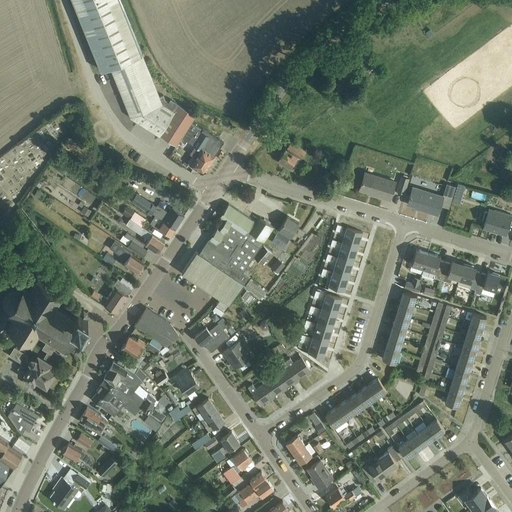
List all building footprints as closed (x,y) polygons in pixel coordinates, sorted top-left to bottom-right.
[(185,140),(196,124),(191,121),(195,114),(171,98),(168,102),(163,99),(162,94),(158,96),(119,0),(73,0),(100,68),(109,65),(130,117),(176,146),(181,138),(185,140)] [(332,82),(333,82),(330,85),(338,93),(341,90),(343,92),(348,87),(337,77),(332,82)] [(196,124),(185,140),(185,141),(188,137),(191,139),(189,143),(196,148),(191,155),(193,156),(188,164),(200,172),(206,171),(206,170),(224,142),(196,124)] [(292,142),(286,149),(285,149),(278,159),(293,169),(300,159),(306,151),(292,142)] [(134,175),(124,169),(118,180),(128,185),(134,175)] [(390,200),(396,181),(365,172),(360,189),(375,193),(374,195),(390,200)] [(405,193),(410,178),(402,175),(397,191),(405,193)] [(446,184),(443,196),(452,198),(455,187),(446,184)] [(458,184),(452,202),(460,204),(465,186),(458,184)] [(438,214),(443,196),(413,187),(408,203),(422,207),(422,209),(438,214)] [(34,194),(41,199),(45,194),(38,189),(34,194)] [(157,217),(176,229),(185,215),(173,207),(169,212),(158,204),(156,206),(134,191),(129,199),(151,214),(152,213),(157,216),(157,217)] [(192,205),(198,197),(193,193),(187,201),(192,205)] [(243,271),(246,268),(274,226),(260,217),(254,226),(251,224),(254,220),(229,203),(220,216),(225,220),(219,229),(217,227),(211,236),(212,237),(208,243),(206,246),(205,245),(200,253),(196,251),(182,272),(220,298),(216,305),(223,310),(244,283),(249,276),(243,271)] [(88,216),(92,210),(84,206),(81,211),(88,216)] [(128,206),(123,213),(141,226),(146,219),(128,206)] [(483,220),(485,221),(483,226),(496,230),(495,232),(506,235),(511,215),(511,214),(489,208),(488,212),(486,211),(483,220)] [(286,243),(291,235),(291,236),(299,223),(287,216),(279,229),(275,236),(286,243)] [(176,229),(157,217),(153,223),(159,227),(171,236),(176,229)] [(165,242),(130,218),(126,224),(148,239),(146,243),(158,252),(165,242)] [(347,227),(342,242),(358,247),(363,232),(347,227)] [(123,234),(120,239),(128,245),(127,246),(142,257),(147,249),(143,247),(144,244),(126,232),(124,235),(123,234)] [(141,266),(144,262),(131,254),(132,252),(114,241),(110,248),(127,260),(124,264),(137,272),(140,272),(142,269),(141,266)] [(342,242),(338,256),(353,261),(358,247),(342,242)] [(273,252),(264,245),(255,257),(263,264),(273,252)] [(423,268),(428,252),(416,249),(412,265),(423,268)] [(428,252),(423,268),(424,268),(422,274),(439,279),(445,261),(439,260),(441,256),(428,252)] [(112,265),(115,259),(106,253),(103,259),(112,265)] [(338,256),(333,271),(349,276),(353,261),(338,256)] [(279,274),(285,265),(278,260),(271,268),(279,274)] [(445,261),(439,279),(451,283),(453,277),(459,279),(464,264),(452,260),(451,263),(445,261)] [(464,264),(459,279),(458,284),(476,290),(481,273),(475,271),(476,268),(464,264)] [(333,271),(329,286),(344,291),(349,276),(333,271)] [(476,290),(475,292),(481,294),(481,292),(494,296),(496,289),(495,289),(496,287),(499,288),(502,286),(505,278),(499,276),(500,275),(488,271),(487,274),(481,273),(476,290)] [(43,358),(46,360),(55,346),(57,347),(58,352),(57,353),(58,353),(58,352),(64,351),(64,352),(65,352),(64,351),(65,349),(71,340),(73,341),(79,332),(77,331),(79,327),(82,329),(88,318),(87,318),(88,316),(87,316),(87,313),(89,312),(88,311),(87,312),(84,310),(84,309),(83,309),(83,310),(80,311),(78,313),(78,312),(75,317),(65,311),(67,308),(66,308),(65,310),(56,305),(58,304),(56,304),(62,295),(64,296),(65,296),(62,294),(64,292),(63,291),(61,293),(54,289),(54,288),(53,288),(55,286),(47,281),(46,283),(45,283),(38,279),(39,276),(38,276),(37,278),(34,277),(34,278),(36,279),(34,282),(28,278),(22,288),(15,286),(15,283),(14,283),(14,286),(8,289),(6,287),(5,287),(7,289),(3,295),(0,294),(0,295),(3,296),(4,303),(1,304),(1,305),(4,304),(9,309),(7,312),(5,310),(0,318),(0,332),(2,334),(4,331),(11,336),(12,334),(13,335),(14,335),(22,340),(23,338),(24,338),(31,342),(29,345),(30,345),(32,343),(34,344),(35,343),(32,342),(38,332),(39,335),(40,335),(39,332),(48,338),(46,340),(47,341),(42,348),(48,351),(43,358)] [(421,285),(419,285),(420,279),(414,277),(412,283),(406,281),(404,287),(419,291),(421,285)] [(94,289),(90,294),(104,303),(117,312),(129,295),(128,294),(132,289),(117,279),(112,287),(113,287),(114,288),(107,298),(94,289)] [(250,280),(245,287),(261,298),(266,292),(250,280)] [(244,287),(238,295),(244,299),(250,291),(244,287)] [(426,287),(424,293),(433,296),(435,290),(426,287)] [(403,291),(400,302),(413,306),(417,295),(403,291)] [(326,293),(321,308),(337,313),(342,298),(326,293)] [(438,301),(434,312),(439,314),(442,302),(438,301)] [(413,306),(400,302),(396,313),(410,318),(413,306)] [(443,316),(447,317),(451,306),(446,305),(443,316)] [(146,307),(135,324),(167,345),(179,335),(170,324),(146,307)] [(244,308),(240,311),(246,321),(251,317),(244,308)] [(321,308),(317,323),(333,328),(337,313),(321,308)] [(434,312),(430,324),(435,326),(439,314),(434,312)] [(410,318),(396,313),(393,325),(406,329),(410,318)] [(469,324),(483,328),(487,317),(473,313),(469,324)] [(447,317),(443,316),(439,327),(444,329),(447,317)] [(206,327),(195,336),(202,344),(203,342),(211,351),(233,332),(227,326),(222,319),(208,330),(206,327)] [(338,347),(342,322),(335,321),(332,346),(338,347)] [(430,324),(423,321),(421,326),(429,328),(427,335),(432,337),(435,326),(430,324)] [(317,323),(312,337),(328,342),(333,328),(317,323)] [(483,328),(469,324),(466,335),(480,340),(483,328)] [(406,329),(393,325),(389,336),(403,340),(406,329)] [(439,327),(436,338),(440,340),(444,329),(439,327)] [(427,335),(423,346),(428,348),(432,337),(427,335)] [(480,340),(466,335),(462,346),(476,351),(480,340)] [(129,336),(121,349),(134,358),(132,361),(138,365),(143,357),(138,353),(145,342),(139,338),(137,341),(129,336)] [(403,340),(389,336),(386,347),(399,351),(403,340)] [(312,337),(308,352),(323,357),(328,342),(312,337)] [(436,338),(432,350),(437,351),(440,340),(436,338)] [(241,339),(223,351),(234,369),(252,357),(241,339)] [(150,343),(147,347),(156,353),(159,349),(150,342),(150,343)] [(280,342),(272,348),(275,353),(277,352),(279,355),(286,350),(280,342)] [(428,348),(423,346),(420,357),(425,359),(428,348)] [(462,346),(459,358),(473,362),(476,351),(462,346)] [(46,360),(43,358),(38,355),(36,359),(35,359),(32,358),(30,361),(26,358),(28,355),(15,347),(9,355),(22,363),(18,368),(26,373),(25,373),(27,374),(25,377),(26,377),(24,380),(25,383),(28,385),(31,384),(33,382),(34,382),(36,379),(46,386),(47,384),(50,384),(52,381),(51,379),(55,371),(52,370),(55,366),(46,360)] [(399,351),(386,347),(382,358),(396,362),(399,351)] [(432,350),(429,360),(433,362),(433,361),(441,364),(443,360),(435,357),(437,351),(432,350)] [(164,357),(159,360),(163,367),(168,364),(164,357)] [(290,358),(285,361),(288,366),(289,366),(298,379),(298,378),(306,373),(307,375),(312,371),(310,370),(305,363),(301,357),(293,363),(290,358)] [(425,359),(420,357),(416,369),(421,370),(425,359)] [(459,358),(456,369),(469,373),(473,362),(459,358)] [(114,360),(104,376),(105,377),(105,376),(106,377),(118,387),(131,398),(141,407),(148,412),(154,402),(156,399),(139,384),(142,380),(134,373),(139,366),(138,365),(132,361),(129,360),(124,367),(114,360)] [(433,362),(429,360),(425,372),(430,373),(433,362)] [(149,362),(142,369),(151,378),(154,375),(148,369),(152,365),(149,362)] [(4,373),(11,378),(17,369),(10,364),(4,373)] [(289,366),(288,366),(281,371),(277,366),(272,370),(273,371),(276,375),(285,387),(286,387),(293,382),(294,383),(299,380),(298,378),(298,379),(289,366)] [(448,366),(445,376),(453,378),(452,380),(466,384),(469,373),(456,369),(448,366)] [(186,393),(199,384),(191,373),(188,375),(184,369),(170,378),(174,385),(178,382),(186,393)] [(158,384),(168,377),(165,372),(155,379),(158,384)] [(425,372),(421,383),(426,384),(430,373),(425,372)] [(415,383),(417,377),(407,374),(406,378),(405,378),(404,379),(415,383)] [(276,375),(268,380),(265,375),(260,378),(264,383),(273,396),(281,390),(282,392),(287,389),(286,387),(285,387),(276,375)] [(367,385),(376,397),(386,390),(377,377),(367,385)] [(98,391),(92,398),(100,404),(114,415),(120,409),(123,405),(135,414),(141,407),(131,398),(118,387),(117,388),(104,378),(100,383),(101,384),(96,390),(98,391)] [(452,380),(449,391),(462,396),(466,384),(452,380)] [(264,383),(256,389),(252,384),(248,387),(251,392),(260,405),(268,399),(270,401),(274,398),(273,396),(264,383)] [(426,384),(421,383),(418,394),(423,396),(426,384)] [(367,385),(357,392),(365,405),(376,397),(367,385)] [(166,391),(175,404),(178,402),(169,388),(166,391)] [(462,396),(449,391),(445,403),(459,407),(462,396)] [(365,405),(357,392),(346,399),(355,412),(365,405)] [(158,401),(157,401),(163,407),(169,401),(163,395),(158,401)] [(208,398),(193,408),(197,414),(197,415),(201,412),(205,418),(206,417),(216,409),(208,398)] [(355,412),(346,399),(336,407),(345,419),(355,412)] [(413,407),(416,411),(426,404),(423,400),(413,407)] [(17,403),(8,415),(18,429),(22,433),(25,428),(29,431),(39,414),(17,403)] [(175,421),(191,410),(188,405),(180,410),(177,406),(169,412),(175,421)] [(87,406),(79,420),(97,431),(101,433),(108,420),(107,419),(101,414),(87,406)] [(336,407),(325,414),(334,427),(337,431),(348,424),(345,419),(336,407)] [(416,411),(413,407),(404,414),(407,418),(416,411)] [(151,414),(160,421),(165,415),(156,408),(151,414)] [(209,423),(205,426),(209,431),(224,420),(216,409),(206,417),(205,418),(209,423)] [(407,418),(404,414),(394,421),(397,425),(407,418)] [(436,419),(427,426),(435,437),(445,430),(436,419)] [(156,420),(151,426),(156,429),(160,424),(156,420)] [(397,425),(394,421),(385,428),(388,432),(397,425)] [(321,433),(326,430),(321,422),(316,426),(321,433)] [(423,422),(414,428),(417,432),(417,433),(425,444),(435,437),(427,426),(426,426),(423,422)] [(162,425),(158,433),(164,436),(168,428),(162,425)] [(194,426),(188,430),(192,435),(197,431),(194,426)] [(381,430),(376,433),(381,439),(385,435),(381,430)] [(223,454),(240,442),(231,431),(221,438),(225,444),(211,454),(217,462),(225,456),(223,454)] [(195,448),(211,438),(207,432),(192,443),(195,448)] [(77,439),(88,447),(93,440),(82,433),(77,439)] [(425,444),(417,433),(408,440),(416,451),(425,444)] [(293,452),(304,445),(297,434),(286,442),(293,452)] [(112,451),(116,454),(120,448),(101,435),(97,440),(112,451)] [(214,436),(204,443),(208,448),(218,441),(214,436)] [(359,441),(356,437),(346,444),(349,448),(359,441)] [(0,485),(0,486),(22,455),(0,438),(0,485)] [(416,451),(408,440),(398,446),(406,458),(416,451)] [(90,464),(94,458),(82,450),(69,442),(63,452),(76,460),(78,456),(90,464)] [(322,447),(318,442),(313,445),(317,451),(322,447)] [(311,455),(304,445),(293,452),(300,462),(311,455)] [(389,451),(379,459),(388,471),(398,464),(396,461),(401,458),(393,446),(387,450),(389,451)] [(232,457),(237,463),(223,473),(231,483),(240,476),(237,472),(248,464),(247,462),(252,459),(244,448),(232,457)] [(103,476),(117,461),(112,456),(98,470),(103,476)] [(388,471),(379,459),(369,466),(368,464),(362,468),(371,480),(376,476),(377,479),(388,471)] [(318,488),(333,478),(320,460),(307,469),(314,479),(313,481),(318,488)] [(357,467),(351,471),(362,486),(368,482),(357,467)] [(71,468),(64,478),(62,477),(57,483),(59,484),(50,497),(64,507),(78,488),(81,491),(84,487),(85,487),(89,481),(71,468)] [(243,497),(267,479),(261,471),(250,480),(251,482),(235,495),(239,501),(243,497)] [(243,497),(239,501),(243,506),(260,494),(262,496),(273,488),(267,479),(243,497)] [(226,498),(236,489),(232,484),(221,493),(226,498)] [(342,505),(360,492),(357,487),(344,496),(338,487),(326,495),(334,507),(341,502),(342,505)] [(463,491),(457,495),(460,499),(462,502),(465,499),(472,507),(487,496),(483,491),(480,487),(478,489),(473,493),(470,490),(468,487),(463,491)] [(487,496),(472,507),(475,511),(483,511),(494,505),(490,500),(487,496)] [(283,511),(289,508),(288,508),(283,500),(266,511),(283,511)] [(109,502),(96,511),(109,511),(114,508),(109,502)]
